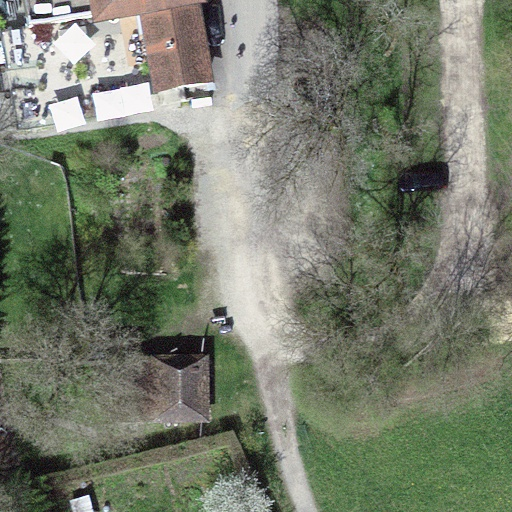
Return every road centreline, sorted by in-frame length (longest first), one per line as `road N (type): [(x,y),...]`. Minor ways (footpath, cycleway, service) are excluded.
road 1 (residential): [(257,0),(260,336)]
road 2 (track): [(260,336),(306,511)]
